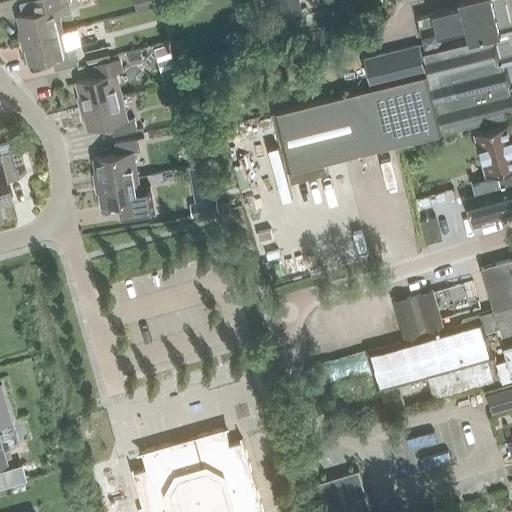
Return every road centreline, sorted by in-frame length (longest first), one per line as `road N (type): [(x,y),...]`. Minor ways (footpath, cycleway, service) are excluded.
road 1 (unclassified): [(369,441),(316,426),(282,313),(511,241)]
road 2 (residential): [(65,224),(116,394)]
road 3 (residential): [(65,224),(41,122),(0,82)]
